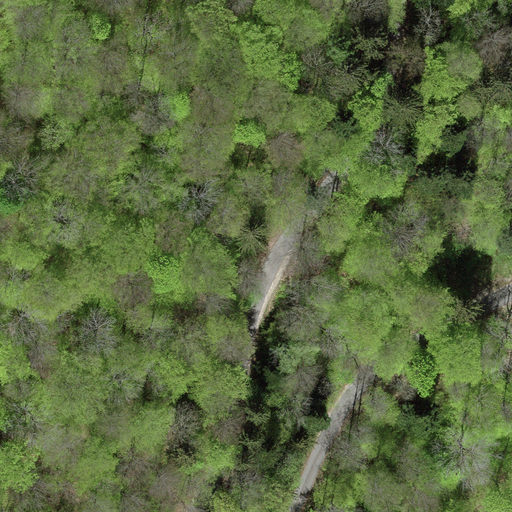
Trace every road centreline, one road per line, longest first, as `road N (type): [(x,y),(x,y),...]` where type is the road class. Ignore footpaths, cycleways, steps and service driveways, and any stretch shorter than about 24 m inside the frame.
road 1 (unclassified): [(395,0),(365,118),(247,299),(220,450),(196,511)]
road 2 (unclassified): [(298,511),(363,377),(396,350),(511,292)]
